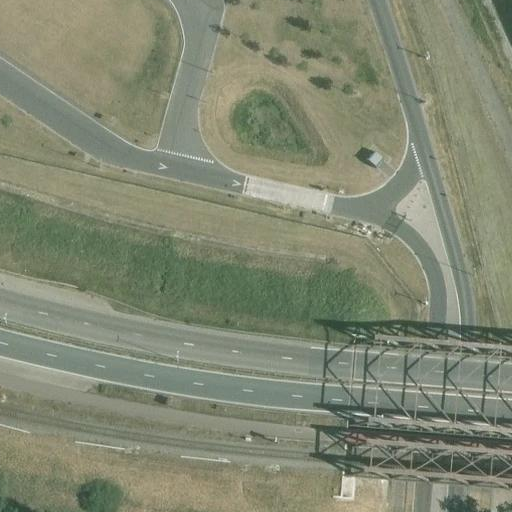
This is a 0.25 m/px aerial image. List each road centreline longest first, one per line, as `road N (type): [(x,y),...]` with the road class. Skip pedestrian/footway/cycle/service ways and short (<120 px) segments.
road 1 (primary): [(511,385),(200,354),(0,309)]
road 2 (primary): [(0,350),(192,391),(511,421)]
